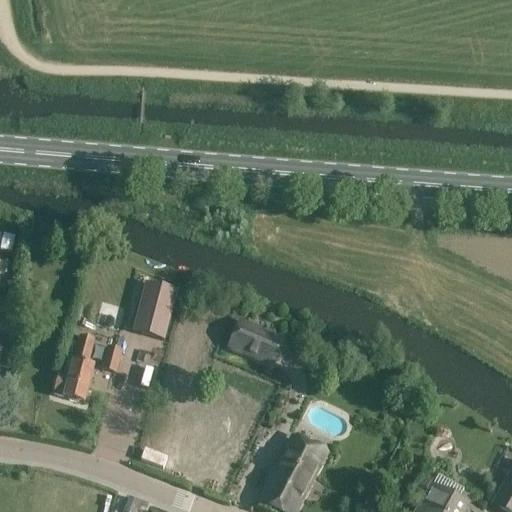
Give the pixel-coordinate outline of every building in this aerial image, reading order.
[(145,286),(132,334),(163,342),(176,294),(145,286)] [(0,362),(2,347),(8,347),(13,311),(0,308),(0,362)] [(239,322),(228,347),(227,350),(272,370),(284,342),(239,322)] [(83,406),(89,387),(94,367),(86,365),(93,339),(79,335),(74,358),(73,358),(69,377),(59,375),(53,397),(83,406)] [(107,349),(102,369),(101,373),(116,377),(122,353),(107,349)] [(163,360),(156,386),(163,388),(170,362),(163,360)] [(290,440),(268,485),(259,502),(277,511),(296,511),(301,502),(326,456),(290,440)] [(511,511),(511,475),(493,509),(499,511),(511,511)] [(431,487),(423,502),(417,511),(464,511),(467,507),(431,487)]
